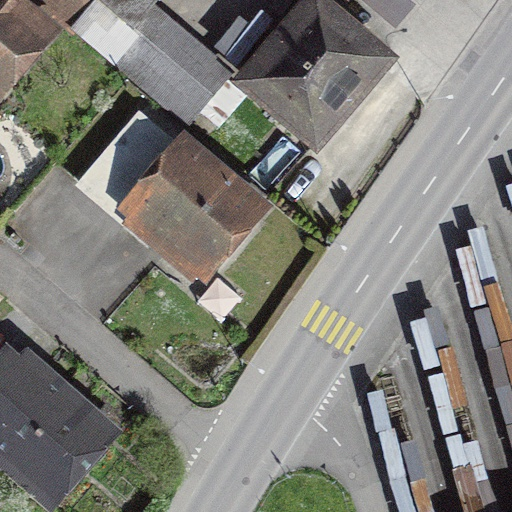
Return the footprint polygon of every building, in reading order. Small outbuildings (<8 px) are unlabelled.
[(56,0),(200,119),(231,82),(141,8),(147,0),(56,0)] [(284,53),(239,108),(314,169),(384,82),(309,22),(284,53)] [(0,116),(1,117),(41,65),(0,33),(0,116)] [(256,229),(145,142),(91,210),(155,260),(202,297),(256,229)] [(11,370),(0,383),(0,472),(47,511),(53,511),(106,449),(52,404),(11,370)]
